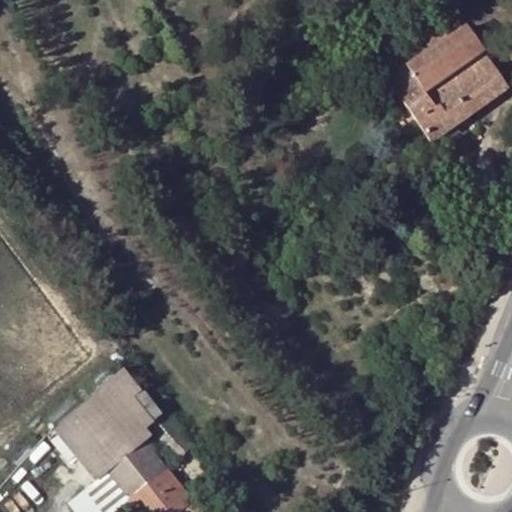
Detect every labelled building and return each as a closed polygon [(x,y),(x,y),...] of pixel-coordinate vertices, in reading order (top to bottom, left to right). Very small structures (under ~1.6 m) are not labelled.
[(495,8),(498,0),(458,0),(456,4),(489,22),(495,8)] [(453,15),(396,56),(377,71),(386,82),(400,100),(431,143),(453,127),(507,87),(453,15)] [(400,100),(386,82),(358,104),(371,121),(400,100)] [(431,143),(439,153),(461,138),(453,127),(431,143)] [(121,405),(141,389),(142,388),(123,367),(94,392),(79,406),(69,415),(85,434),(121,405)] [(161,414),(141,389),(121,405),(140,430),(148,426),(160,415),(161,414)] [(190,446),(160,415),(148,426),(179,458),(190,446)] [(197,511),(192,504),(146,441),(106,470),(108,473),(128,501),(136,511),(197,511)] [(128,501),(108,473),(96,482),(68,503),(74,511),(113,511),(118,509),(128,501)]
